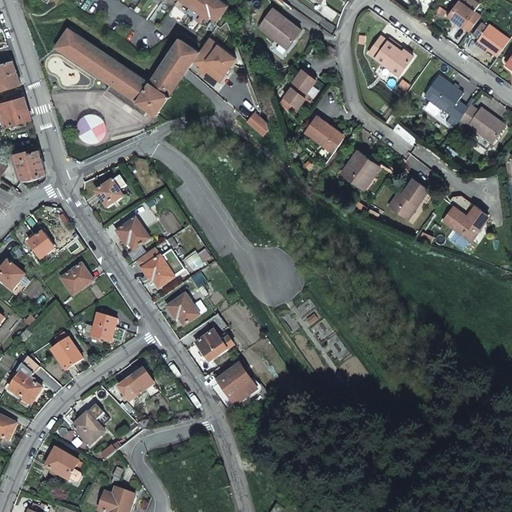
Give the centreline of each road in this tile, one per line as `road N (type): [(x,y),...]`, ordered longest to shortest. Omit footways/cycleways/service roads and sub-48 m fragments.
road 1 (residential): [(1,511),(47,419),(162,331)]
road 2 (residential): [(63,182),(7,0)]
road 3 (residential): [(162,331),(63,182)]
road 4 (residential): [(362,0),(347,28),(351,93),(361,113),(410,147)]
road 5 (residential): [(377,0),(511,95)]
road 6 (residential): [(219,421),(138,450),(160,511)]
